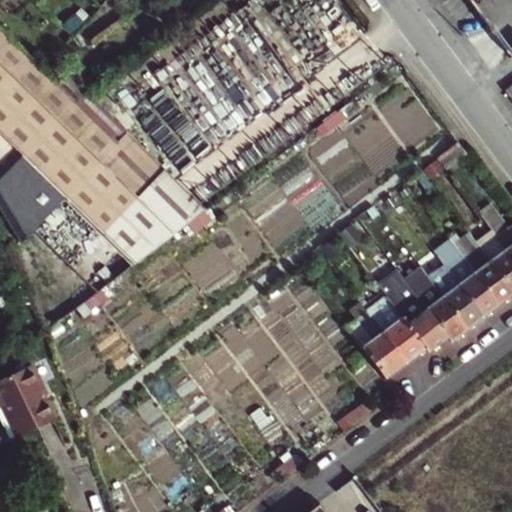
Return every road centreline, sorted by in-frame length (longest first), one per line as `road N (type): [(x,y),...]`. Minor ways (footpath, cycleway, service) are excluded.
road 1 (residential): [(280,511),(511,339)]
road 2 (residential): [(397,0),(511,150)]
